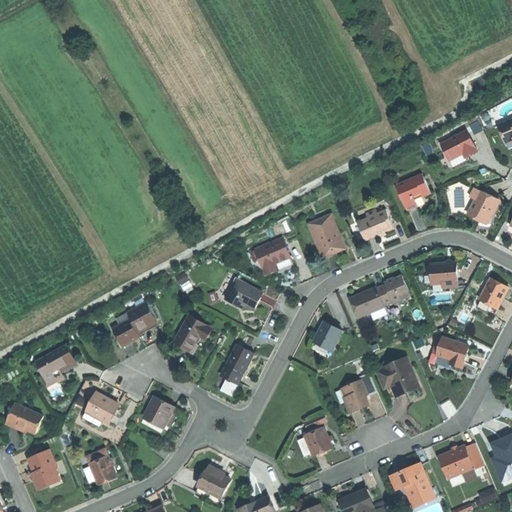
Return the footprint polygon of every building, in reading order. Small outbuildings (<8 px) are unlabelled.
[(511,120),(500,126),(507,141),(511,138),(511,120)] [(469,155),(478,150),(468,131),(443,145),(452,161),(465,154),(467,157),(469,155)] [(465,154),(452,161),(456,167),(469,160),(467,157),(465,154)] [(425,181),(422,174),(397,184),(408,210),(418,206),(416,199),(417,199),(415,196),(422,193),(424,196),(432,193),(426,180),(425,181)] [(477,199),(482,190),(476,187),(472,196),(477,199)] [(500,199),(482,190),(477,199),(471,211),(489,220),(500,199)] [(366,231),(364,232),(367,240),(374,237),(374,239),(378,237),(386,234),(388,233),(387,232),(396,228),(388,209),(379,213),(377,208),(368,212),(368,214),(370,218),(362,221),(366,231)] [(487,223),(489,220),(471,211),(469,214),(478,218),(487,223)] [(337,250),(346,246),(332,213),(310,223),(325,258),(335,254),(339,252),(337,250)] [(359,240),(364,238),(359,222),(353,224),(359,240)] [(386,234),(378,237),(381,244),(385,242),(389,240),(386,234)] [(276,263),(292,257),(284,238),(257,249),(266,271),(278,266),(276,263)] [(294,263),(292,257),(276,263),(278,266),(279,269),(287,266),(294,263)] [(451,291),(451,287),(459,287),(458,262),(455,262),(448,263),(443,263),(433,263),(435,292),(451,291)] [(181,284),(188,280),(184,273),(177,277),(181,284)] [(387,284),(395,301),(395,303),(404,299),(403,297),(411,293),(403,275),(395,278),(387,282),(387,284)] [(484,297),(483,299),(499,308),(500,308),(511,286),(503,282),(493,277),(483,297),(484,297)] [(236,299),(246,304),(256,309),(261,301),(265,292),(238,278),(227,299),(234,302),(236,299)] [(386,305),(395,301),(387,284),(379,287),(386,305)] [(372,312),(386,306),(387,306),(386,305),(379,287),(379,286),(366,291),(351,298),(359,318),(372,312)] [(218,302),(218,301),(215,294),(215,293),(210,295),(212,303),(213,303),(218,302)] [(244,307),(246,304),(236,299),(234,302),(244,307)] [(496,315),(499,308),(483,299),(479,306),(496,315)] [(148,302),(128,312),(131,317),(139,332),(146,328),(150,326),(148,323),(157,318),(148,302)] [(389,315),(386,306),(372,312),(375,321),(389,315)] [(116,319),(119,324),(131,317),(128,312),(116,319)] [(201,334),(208,338),(214,328),(191,315),(176,340),(184,346),(194,352),(199,344),(197,342),(201,334)] [(139,332),(131,317),(119,324),(113,327),(123,345),(132,340),(141,335),(139,332)] [(344,330),(326,320),(320,332),(315,341),(334,350),(344,330)] [(87,333),(84,326),(75,331),(79,338),(87,333)] [(251,337),(246,347),(249,349),(254,339),(251,337)] [(439,337),(432,362),(450,368),(452,362),(453,360),(439,355),(444,339),(439,337)] [(471,346),(444,337),(444,339),(439,355),(453,360),(452,362),(465,366),(468,355),(471,346)] [(423,338),(415,341),(418,348),(426,345),(423,338)] [(228,363),(230,364),(243,371),(245,372),(250,363),(256,352),(249,349),(246,347),(238,343),(228,363)] [(78,364),(67,345),(37,361),(44,374),(49,384),(58,379),(60,382),(67,378),(63,372),(67,371),(78,364)] [(393,386),(398,396),(409,392),(420,387),(408,358),(386,367),(386,368),(379,371),(386,389),(393,386)] [(242,373),(243,371),(230,364),(228,366),(227,365),(222,372),(229,376),(233,378),(233,381),(239,384),(244,374),(242,373)] [(364,380),(368,389),(370,394),(378,391),(370,372),(362,375),(364,380)] [(49,384),(44,374),(41,376),(46,385),(49,384)] [(233,396),(239,384),(233,381),(233,378),(229,376),(222,391),(233,396)] [(62,386),(60,382),(58,379),(49,384),(46,385),(50,392),(62,386)] [(364,391),(368,389),(364,380),(345,388),(349,398),(346,399),(352,412),(362,408),(370,404),(364,391)] [(109,401),(111,398),(105,395),(97,391),(87,410),(105,419),(109,421),(117,405),(109,401)] [(156,403),(153,401),(146,414),(159,421),(160,419),(167,424),(171,416),(176,406),(159,397),(156,403)] [(24,427),(28,429),(37,433),(45,415),(16,403),(8,423),(16,426),(23,429),(24,427)] [(105,419),(87,410),(84,416),(102,425),(105,419)] [(327,420),(325,415),(317,418),(319,423),(327,420)] [(317,418),(306,423),(308,428),(319,423),(317,418)] [(331,441),(329,436),(325,426),(306,435),(307,437),(313,452),(315,455),(325,451),(334,447),(331,441)] [(511,472),(511,434),(504,438),(492,443),(498,457),(500,461),(495,463),(501,477),(511,472)] [(306,455),(313,452),(307,437),(300,440),(306,455)] [(467,448),(475,467),(476,469),(486,464),(477,443),(467,448)] [(449,478),(475,467),(467,448),(466,446),(460,449),(454,452),(450,453),(440,457),(449,478)] [(37,475),(34,476),(36,481),(39,488),(60,479),(55,468),(58,466),(50,450),(30,459),(35,471),(37,475)] [(91,463),(92,464),(98,480),(99,482),(108,478),(117,474),(109,455),(91,463)] [(410,488),(408,489),(416,507),(436,498),(422,463),(408,469),(392,476),(398,489),(407,485),(408,484),(410,488)] [(98,480),(92,464),(83,468),(90,483),(98,480)] [(204,477),(196,492),(220,504),(232,479),(225,475),(216,471),(217,468),(210,465),(204,477)] [(503,481),(511,477),(511,472),(501,477),(503,481)] [(479,507),(499,498),(494,488),(479,495),(481,499),(476,501),(479,507)] [(359,496),(342,503),(345,511),(375,511),(374,508),(375,507),(375,506),(367,489),(358,493),(359,496)] [(340,500),(342,503),(359,496),(358,493),(351,496),(340,500)] [(265,511),(266,511),(275,511),(273,506),(269,496),(255,502),(254,506),(251,505),(238,511),(265,511)] [(378,511),(377,509),(386,506),(385,502),(375,506),(375,507),(374,508),(375,511),(378,511)] [(474,509),(471,503),(452,511),(466,511),(468,511),(474,509)]
